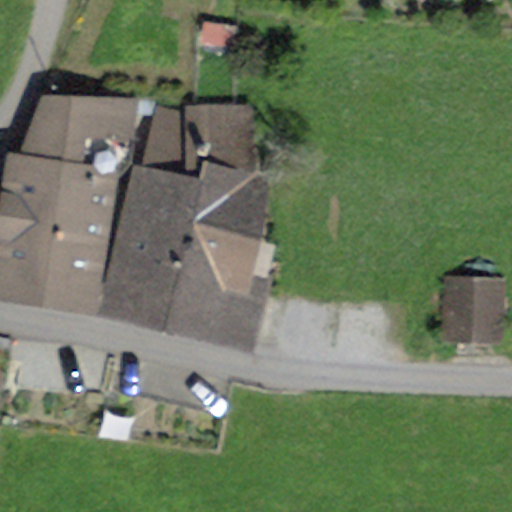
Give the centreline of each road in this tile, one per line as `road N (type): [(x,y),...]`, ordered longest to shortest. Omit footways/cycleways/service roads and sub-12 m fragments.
road 1 (unclassified): [(0,313),(251,364),(511,377)]
road 2 (residential): [(0,140),(59,0)]
